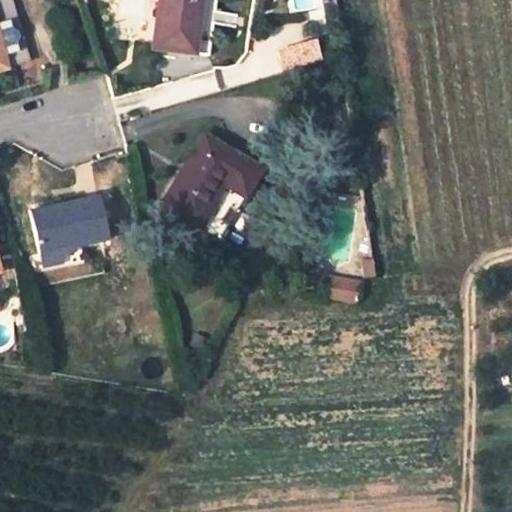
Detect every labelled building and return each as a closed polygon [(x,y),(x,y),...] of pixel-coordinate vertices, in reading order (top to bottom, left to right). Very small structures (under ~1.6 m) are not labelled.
[(0,0),(0,59),(5,59),(7,68),(27,62),(8,0),(0,0)] [(214,0),(159,0),(153,49),(171,51),(170,59),(174,59),(175,51),(191,53),(206,55),(211,24),(233,27),(234,16),(212,13),(214,0)] [(312,44),(277,54),(282,73),(318,63),(312,44)] [(260,170),(239,158),(203,137),(160,205),(197,228),(218,241),(228,224),(221,221),(228,209),(235,213),(260,170)] [(37,254),(105,241),(95,199),(38,211),(39,217),(29,219),(37,254)] [(221,221),(228,224),(235,213),(228,209),(221,221)] [(38,211),(27,213),(29,219),(39,217),(38,211)] [(365,280),(370,279),(374,279),(372,261),(363,262),(365,280)] [(319,276),(316,299),(354,305),(361,301),(361,289),(366,284),(319,276)]
